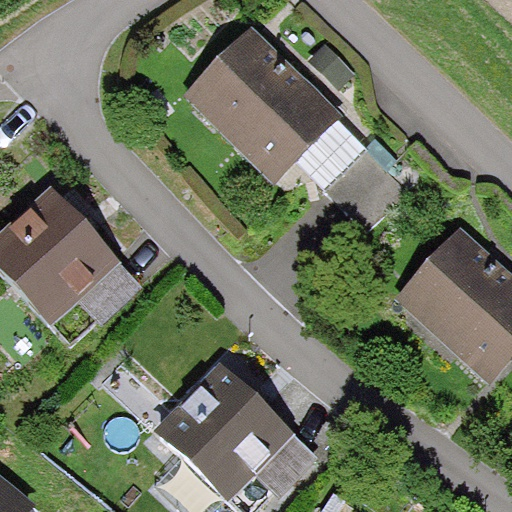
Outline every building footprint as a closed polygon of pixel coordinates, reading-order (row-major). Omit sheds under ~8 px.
[(336,115),(245,25),(176,97),(267,185),(286,166),(330,121),(336,115)] [(286,166),(361,236),(403,194),(330,121),(286,166)] [(135,291),(44,188),(0,227),(0,280),(41,327),(71,301),(94,328),(135,291)] [(511,354),(511,284),(451,229),(387,298),(483,386),(511,354)] [(291,436),(213,364),(152,430),(230,502),(291,436)] [(20,511),(24,507),(0,487),(0,511),(20,511)]
